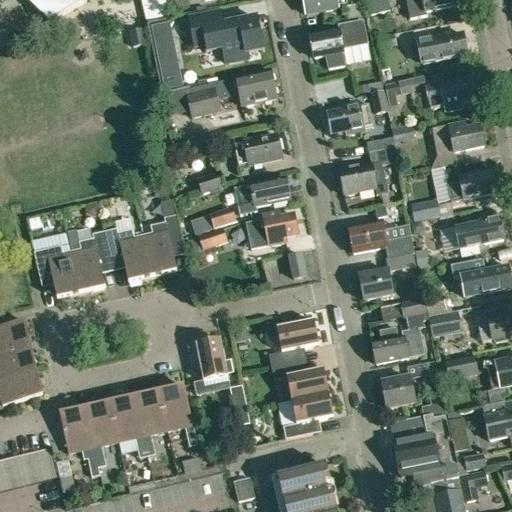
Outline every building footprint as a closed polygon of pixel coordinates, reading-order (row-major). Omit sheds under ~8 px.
[(0,0),(0,2),(5,0),(23,0),(49,26),(87,3),(84,0),(0,0)] [(141,0),(147,24),(167,20),(162,0),(141,0)] [(302,0),(306,18),(337,12),(337,9),(346,8),(344,0),(302,0)] [(345,22),(366,18),(362,0),(351,0),(349,1),(351,10),(343,12),(345,22)] [(367,0),(370,18),(390,14),(386,0),(367,0)] [(426,15),(455,10),(452,0),(404,0),(409,22),(426,19),(426,15)] [(223,50),(226,65),(247,61),(246,55),(262,52),(256,21),(222,28),(219,15),(189,21),(195,48),(205,47),(206,54),(223,50)] [(343,55),(344,55),(343,52),(367,47),(363,22),(337,27),(338,32),(309,38),(314,62),(343,56),(343,55)] [(170,26),(151,30),(164,94),(183,90),(170,26)] [(150,56),(145,32),(130,35),(134,59),(150,56)] [(429,39),(430,40),(417,43),(418,48),(411,49),(413,59),(420,58),(422,67),(434,64),(435,65),(467,58),(462,36),(448,39),(448,35),(429,39)] [(386,51),(396,49),(394,38),(375,42),(378,56),(386,54),(386,51)] [(241,108),(275,101),(269,74),(236,81),(236,82),(212,87),(213,93),(186,98),(191,120),(218,114),(216,102),(239,97),(241,108)] [(444,110),(474,104),(470,81),(440,87),(440,88),(425,91),(430,112),(444,109),(444,110)] [(397,108),(395,98),(411,95),(408,83),(383,88),(388,110),(397,108)] [(387,116),(383,95),(370,98),(374,118),(387,116)] [(363,134),(373,132),(369,108),(358,110),(358,106),(345,109),(345,112),(328,116),(329,126),(328,128),(329,133),(331,134),(332,138),(346,136),(347,139),(363,135),(363,134)] [(436,160),(484,150),(479,128),(464,131),(463,124),(431,131),(436,160)] [(411,129),(391,132),(393,144),(413,140),(411,129)] [(244,146),(234,148),(238,170),(248,168),(249,169),(281,163),(276,138),(244,145),(244,146)] [(394,151),(373,155),(376,167),(371,168),(339,173),(341,185),(339,186),(341,195),(343,194),(344,198),(374,192),(376,199),(389,196),(383,168),(397,166),(394,151)] [(463,203),(495,197),(491,175),(477,177),(477,174),(458,178),(446,181),(450,205),(463,202),(463,203)] [(219,176),(198,183),(202,197),(223,190),(219,176)] [(249,189),(239,191),(244,212),(253,210),(289,203),(285,181),(249,188),(249,189)] [(413,220),(438,215),(436,203),(411,208),(413,220)] [(413,257),(414,257),(404,205),(358,214),(361,228),(347,231),(353,258),(386,251),(388,262),(413,257)] [(208,218),(213,232),(234,225),(230,211),(208,218)] [(264,228),(252,230),(255,243),(267,240),(268,245),(297,239),(292,218),(280,220),(279,215),(262,219),(264,228)] [(143,238),(152,281),(176,275),(171,252),(183,249),(176,219),(164,221),(165,226),(150,229),(152,236),(143,238)] [(473,250),(503,244),(498,222),(468,228),(454,231),(459,252),(472,250),(473,250)] [(104,235),(111,266),(123,263),(128,286),(152,281),(143,238),(134,240),(132,233),(117,236),(116,232),(104,235)] [(216,255),(214,249),(227,245),(223,232),(198,240),(204,259),(216,255)] [(71,254),(81,297),(105,292),(99,268),(111,266),(104,235),(92,237),(93,242),(78,245),(80,252),(71,254)] [(81,297),(71,254),(62,257),(60,249),(34,256),(40,282),(51,279),(57,302),(81,297)] [(293,282),(305,279),(300,257),(288,259),(293,282)] [(387,274),(388,275),(415,270),(413,257),(388,262),(385,263),(387,274)] [(470,300),(511,291),(511,290),(508,270),(465,278),(470,300)] [(363,304),(392,299),(387,274),(358,279),(363,304)] [(402,341),(398,342),(396,330),(379,333),(381,345),(372,347),(376,368),(407,362),(407,361),(424,358),(419,332),(429,330),(423,301),(399,306),(402,321),(406,321),(408,334),(401,335),(402,341)] [(428,320),(450,316),(448,303),(425,307),(428,320)] [(481,345),(511,338),(511,315),(505,317),(505,314),(486,318),(487,321),(477,323),(481,345)] [(432,339),(460,334),(457,316),(428,322),(432,339)] [(0,355),(30,349),(24,324),(0,329),(0,355)] [(270,370),(297,365),(295,353),(318,349),(313,324),(276,331),(281,356),(268,358),(270,370)] [(227,380),(220,342),(195,348),(203,385),(227,380)] [(30,349),(0,355),(0,382),(36,374),(30,349)] [(475,359),(446,364),(446,365),(439,366),(442,383),(450,381),(450,382),(467,379),(468,384),(477,382),(476,377),(479,377),(475,359)] [(487,372),(492,393),(511,388),(511,363),(510,364),(509,361),(494,364),(495,370),(487,372)] [(286,380),(291,404),(328,396),(323,372),(299,377),(297,365),(270,370),(273,383),(286,380)] [(36,374),(0,382),(0,398),(2,408),(42,398),(36,374)] [(386,412),(414,406),(411,391),(414,391),(412,383),(409,383),(408,380),(380,385),(386,412)] [(158,394),(167,434),(184,430),(189,450),(197,448),(183,388),(158,394)] [(249,427),(241,389),(229,391),(237,430),(249,427)] [(429,396),(432,407),(422,409),(424,418),(445,414),(441,393),(429,396)] [(158,394),(133,400),(146,460),(154,458),(150,438),(167,434),(158,394)] [(328,396),(291,404),(295,427),(282,430),(285,442),(311,437),(309,425),(332,420),(328,396)] [(146,460),(133,400),(108,405),(117,446),(134,442),(139,461),(146,460)] [(108,405),(83,411),(96,471),(104,469),(100,450),(117,446),(108,405)] [(504,417),(494,419),(483,421),(488,445),(498,443),(499,446),(510,444),(510,445),(511,444),(511,409),(503,412),(504,417)] [(96,471),(83,411),(59,416),(68,457),(84,453),(88,473),(96,471)] [(445,419),(433,422),(433,417),(423,419),(427,440),(393,447),(399,475),(423,470),(424,475),(456,469),(451,445),(449,445),(445,419)] [(47,453),(0,464),(0,490),(53,478),(47,453)] [(465,475),(485,471),(482,458),(462,462),(465,475)] [(199,460),(181,464),(184,475),(201,472),(199,460)] [(335,511),(325,468),(276,479),(284,511),(335,511)] [(511,468),(501,470),(504,484),(511,482),(511,468)] [(417,504),(432,501),(459,495),(456,475),(413,484),(417,504)] [(459,480),(464,506),(478,503),(475,490),(487,488),(484,476),(459,480)] [(254,500),(249,481),(233,484),(238,504),(254,500)] [(434,511),(462,511),(459,495),(432,501),(434,511)]
